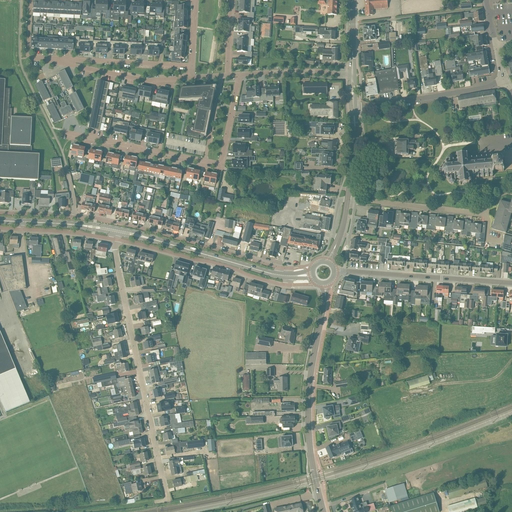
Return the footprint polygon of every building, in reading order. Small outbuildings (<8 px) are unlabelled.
[(87,19),(91,19),(92,8),(89,8),(89,0),(83,0),(82,14),(87,14),(87,19)] [(101,18),(101,0),(101,2),(96,1),(95,9),(92,9),(92,17),(101,18)] [(101,0),(101,18),(101,14),(106,14),(105,19),(109,19),(110,7),(107,7),(107,0),(101,0)] [(119,17),(119,0),(119,3),(114,2),(113,11),(110,10),(110,7),(109,19),(113,20),(113,16),(119,17)] [(119,0),(119,17),(119,12),(124,12),(124,19),(128,20),(128,16),(128,12),(125,11),(125,0),(119,0)] [(317,0),(318,4),(325,4),(329,4),(328,15),(337,15),(337,0),(336,0),(317,0)] [(373,9),(388,8),(387,0),(364,0),(365,7),(366,16),(371,15),(373,15),(373,9)] [(143,1),(137,1),(137,15),(146,16),(146,13),(146,8),(143,7),(143,1)] [(175,11),(187,12),(187,11),(186,11),(187,6),(178,5),(179,2),(171,2),(171,5),(174,5),(174,11),(175,11)] [(254,13),(252,13),(252,7),(250,6),(239,6),(239,13),(247,13),(247,16),(254,17),(254,13)] [(465,13),(465,17),(466,18),(468,18),(474,17),(475,22),(483,21),(482,12),(474,13),(468,14),(468,12),(465,13)] [(247,16),(247,20),(238,19),(238,25),(252,26),(252,22),(254,23),(254,20),(254,17),(247,16)] [(187,26),(187,23),(186,23),(174,22),(173,28),(177,28),(177,32),(179,32),(179,28),(187,29),(187,26)] [(272,24),(263,23),(261,37),(271,38),(272,24)] [(238,25),(238,32),(246,32),(246,36),(253,36),(253,32),(252,32),(251,32),(252,26),(238,25)] [(363,35),(379,33),(378,30),(375,30),(375,27),(363,28),(363,32),(363,35)] [(302,32),(317,32),(317,35),(325,35),(324,40),(328,40),(335,40),(335,39),(336,36),(335,36),(335,32),(328,32),(325,32),(325,28),(303,28),(302,32)] [(425,34),(425,28),(416,29),(417,36),(421,36),(421,34),(425,34)] [(451,28),(448,29),(449,38),(460,37),(459,32),(453,33),(453,28),(451,28)] [(186,39),(186,36),(179,35),(179,32),(177,32),(177,35),(174,35),(174,41),(185,42),(186,42),(186,39)] [(379,33),(363,35),(364,37),(364,41),(376,40),(376,36),(379,36),(379,33)] [(486,36),(478,37),(477,35),(469,36),(464,37),(463,36),(461,37),(462,39),(464,39),(464,41),(469,41),(469,42),(475,41),(477,51),(483,50),(483,46),(487,46),(486,36)] [(67,40),(67,50),(73,50),(73,44),(75,44),(75,42),(75,37),(68,36),(67,40)] [(246,39),(238,38),(237,45),(250,46),(251,40),(253,40),(253,36),(246,36),(246,39)] [(75,44),(75,47),(78,47),(78,52),(84,52),(84,40),(79,40),(79,37),(75,37),(75,42),(75,44)] [(84,40),(84,52),(89,53),(89,48),(92,48),(93,40),(93,37),(89,37),(89,40),(84,40)] [(101,41),(101,53),(106,54),(107,49),(110,49),(110,41),(110,38),(107,38),(106,41),(101,41)] [(93,40),(92,48),(96,48),(95,53),(101,53),(101,41),(93,40)] [(113,54),(118,54),(119,42),(110,41),(110,49),(113,49),(113,54)] [(418,45),(426,44),(425,41),(414,42),(415,51),(419,51),(418,45)] [(119,42),(118,54),(124,54),(124,49),(127,50),(127,42),(124,42),(119,42)] [(136,43),(127,42),(127,50),(130,50),(130,55),(135,55),(136,50),(136,43)] [(144,51),(145,46),(141,46),(142,43),(136,43),(136,50),(135,55),(141,55),(141,50),(144,51)] [(153,56),(153,43),(145,43),(145,46),(144,51),(147,51),(147,56),(153,56)] [(162,44),(153,43),(153,56),(158,56),(158,51),(162,51),(162,44)] [(245,56),(252,56),(252,54),(252,52),(251,52),(251,46),(250,46),(237,45),(237,52),(245,52),(245,56)] [(181,58),(184,59),(184,53),(185,53),(173,52),(172,52),(171,61),(181,62),(181,58)] [(373,68),(372,52),(368,52),(368,54),(361,55),(361,66),(369,66),(369,68),(373,68)] [(474,77),(478,76),(490,74),(489,68),(488,68),(488,66),(488,65),(486,52),(466,55),(470,77),(474,77)] [(236,58),(236,65),(246,65),(247,65),(251,65),(251,60),(252,60),(252,56),(245,56),(245,59),(236,58)] [(426,56),(419,57),(422,74),(423,79),(424,79),(425,86),(426,87),(429,87),(429,85),(431,85),(429,70),(426,56)] [(451,62),(446,63),(447,71),(451,71),(452,82),(453,82),(456,82),(456,81),(458,81),(457,74),(455,66),(454,60),(450,61),(451,62)] [(442,71),(441,65),(440,61),(434,62),(435,69),(436,76),(443,75),(442,71)] [(408,66),(408,65),(396,67),(398,79),(398,80),(402,79),(401,72),(406,71),(407,76),(407,79),(409,89),(415,88),(414,78),(410,78),(410,75),(409,71),(408,67),(409,67),(409,66),(408,66)] [(399,90),(395,68),(363,74),(367,97),(368,97),(367,96),(399,90)] [(59,107),(56,101),(58,100),(56,97),(55,97),(49,86),(51,85),(48,79),(42,83),(42,82),(35,85),(43,101),(44,101),(47,107),(46,107),(54,124),(60,121),(60,120),(67,117),(66,115),(69,114),(70,115),(76,112),(77,113),(83,110),(75,93),(74,94),(71,88),(72,87),(64,71),(58,74),(58,75),(52,78),(54,84),(56,83),(62,94),(60,95),(62,98),(64,97),(67,104),(59,107)] [(0,178),(38,180),(38,174),(39,155),(37,155),(37,151),(31,151),(32,146),(30,146),(31,127),(31,118),(11,117),(12,109),(9,108),(9,89),(5,89),(5,79),(0,79),(0,178)] [(109,89),(110,83),(99,80),(97,87),(109,89)] [(327,93),(327,83),(303,83),(303,93),(327,93)] [(138,99),(139,96),(144,97),(146,87),(140,86),(139,93),(136,92),(135,98),(138,99)] [(214,101),(217,86),(182,88),(179,100),(180,100),(180,102),(179,102),(180,103),(184,103),(184,102),(199,101),(194,126),(188,125),(186,135),(199,138),(200,136),(206,137),(213,104),(214,101)] [(253,87),(254,102),(263,102),(263,95),(259,95),(259,86),(253,87)] [(266,95),(263,95),(263,102),(263,104),(267,104),(267,101),(273,101),(273,97),(272,86),(266,86),(266,95)] [(273,97),(279,96),(279,101),(283,100),(283,94),(279,94),(279,86),(272,86),(273,97)] [(96,94),(107,96),(109,89),(97,87),(96,94)] [(124,99),(126,99),(128,88),(123,87),(122,92),(119,91),(118,98),(124,99)] [(149,98),(149,101),(152,102),(153,96),(150,95),(152,89),(146,87),(144,97),(149,98)] [(253,87),(246,88),(247,96),(241,96),(239,103),(254,102),(253,87)] [(128,88),(126,99),(127,99),(127,102),(133,104),(134,101),(135,98),(136,92),(136,90),(128,88)] [(153,96),(152,102),(156,103),(161,104),(164,91),(163,91),(158,90),(156,96),(153,96)] [(164,91),(161,104),(170,105),(171,99),(168,98),(169,92),(164,91)] [(496,102),(494,91),(478,93),(458,97),(460,109),(481,106),(480,104),(496,102)] [(106,103),(107,96),(96,94),(95,101),(106,103)] [(104,110),(106,103),(95,101),(93,108),(104,110)] [(338,119),(338,102),(327,102),(327,105),(310,106),(310,115),(329,115),(329,119),(338,119)] [(103,117),(104,110),(93,108),(92,115),(103,117)] [(102,124),(103,117),(92,115),(90,121),(102,124)] [(249,121),(253,121),(253,116),(240,115),(240,118),(239,118),(239,119),(238,119),(238,122),(239,122),(239,123),(243,123),(243,124),(246,124),(246,123),(249,124),(249,121)] [(120,121),(120,120),(113,119),(112,126),(115,127),(114,132),(119,133),(121,122),(120,121)] [(100,131),(102,124),(90,121),(89,128),(100,131)] [(129,126),(130,123),(121,122),(119,133),(127,134),(128,132),(129,126)] [(309,125),(309,128),(315,128),(315,134),(316,134),(321,135),(333,135),(333,131),(334,131),(334,127),(327,127),(327,123),(309,122),(309,125)] [(135,140),(138,128),(129,126),(128,132),(131,133),(129,139),(135,140)] [(143,129),(138,128),(135,140),(141,141),(142,135),(145,136),(147,129),(143,129)] [(148,130),(147,129),(145,136),(148,136),(147,143),(153,144),(155,131),(148,130)] [(241,129),(238,129),(238,133),(238,138),(242,138),(245,139),(245,138),(249,139),(249,142),(257,142),(257,137),(249,137),(250,133),(252,134),(252,130),(241,129)] [(163,139),(164,133),(155,131),(153,144),(158,145),(160,139),(163,139)] [(328,146),(328,149),(336,150),(337,143),(329,143),(329,141),(322,141),(322,145),(328,146)] [(408,141),(395,141),(395,147),(395,150),(395,156),(400,156),(411,156),(411,150),(413,150),(415,150),(415,147),(419,147),(419,146),(419,141),(408,141)] [(245,150),(245,144),(233,144),(233,147),(233,150),(233,153),(240,153),(240,156),(252,157),(252,151),(245,150)] [(68,158),(77,160),(79,146),(73,145),(72,151),(69,150),(68,158)] [(79,146),(77,160),(85,162),(85,161),(87,155),(84,154),(85,147),(79,146)] [(325,150),(316,149),(316,152),(323,153),(322,157),(320,157),(320,161),(322,162),(322,166),(331,167),(332,167),(332,166),(333,154),(332,154),(325,153),(325,150)] [(87,162),(88,159),(89,159),(95,161),(97,151),(91,150),(90,156),(87,155),(85,161),(87,162)] [(104,161),(104,159),(101,158),(103,152),(97,151),(95,161),(94,164),(103,166),(103,162),(104,161)] [(467,153),(467,152),(466,152),(466,153),(464,154),(464,152),(460,153),(460,154),(458,154),(458,153),(457,153),(457,154),(456,154),(456,155),(457,155),(458,159),(454,160),(454,157),(451,156),(448,156),(446,158),(446,161),(445,161),(445,163),(443,164),(442,164),(442,165),(441,168),(440,168),(440,169),(441,172),(440,173),(441,174),(441,173),(444,176),(443,176),(444,177),(446,177),(447,180),(448,179),(449,182),(451,184),(454,184),(456,182),(456,179),(459,179),(460,183),(459,183),(459,184),(460,184),(460,185),(461,185),(461,184),(463,183),(463,185),(467,184),(467,183),(469,183),(469,184),(470,184),(470,183),(470,182),(470,181),(470,180),(469,180),(469,178),(473,177),(473,178),(474,178),(474,177),(478,177),(478,178),(479,178),(479,177),(483,176),(483,178),(484,177),(484,176),(487,176),(487,177),(488,177),(488,176),(492,175),(492,177),(493,177),(493,175),(494,175),(494,174),(493,174),(493,172),(495,170),(500,170),(501,171),(502,171),(503,171),(504,171),(505,170),(503,168),(503,161),(504,159),(503,158),(501,160),(494,161),(493,160),(494,159),(494,158),(494,157),(493,157),(493,156),(492,156),(491,156),(491,155),(490,155),(490,156),(486,157),(486,155),(485,155),(485,157),(482,157),(482,156),(481,156),(481,157),(477,157),(477,156),(476,156),(476,158),(472,158),(472,157),(471,157),(471,158),(467,158),(467,154),(468,154),(468,153),(467,153)] [(104,161),(103,162),(106,163),(112,164),(114,156),(114,154),(108,153),(107,159),(104,159),(104,161)] [(114,156),(112,164),(111,168),(120,170),(121,166),(122,162),(118,161),(119,155),(114,154),(114,156)] [(120,170),(123,170),(123,169),(129,170),(132,157),(126,156),(125,163),(122,162),(121,166),(120,170)] [(240,156),(240,160),(232,160),(232,164),(233,164),(233,168),(238,168),(238,169),(241,169),(241,168),(246,168),(246,161),(254,161),(254,157),(252,157),(240,156)] [(132,157),(129,170),(138,172),(140,165),(137,164),(138,158),(132,157)] [(60,158),(51,160),(52,167),(62,166),(60,158)] [(186,182),(187,178),(192,180),(194,170),(188,169),(187,175),(184,174),(183,181),(186,182)] [(198,181),(198,180),(201,181),(202,178),(199,177),(200,171),(194,170),(192,180),(198,181)] [(201,181),(200,185),(209,187),(212,173),(206,172),(205,178),(202,178),(201,181)] [(212,173),(209,187),(218,188),(220,181),(217,181),(218,175),(212,173)] [(81,174),(80,181),(89,183),(90,176),(81,174)] [(316,185),(315,190),(316,190),(318,190),(318,195),(322,196),(325,196),(325,191),(326,191),(326,187),(326,184),(331,185),(332,176),(326,176),(326,177),(317,176),(316,183),(316,185)] [(35,188),(30,188),(30,195),(22,194),(22,199),(22,204),(31,204),(32,197),(34,197),(35,188)] [(97,189),(93,188),(91,195),(88,211),(94,212),(96,205),(94,205),(95,200),(93,200),(94,196),(96,194),(97,189)] [(100,207),(98,212),(99,212),(99,213),(102,214),(103,213),(105,213),(109,194),(110,188),(108,188),(106,194),(100,193),(99,200),(103,201),(102,205),(100,205),(100,207)] [(218,200),(232,202),(233,196),(224,194),(225,190),(220,189),(218,200)] [(14,191),(5,190),(5,193),(0,193),(0,202),(9,203),(9,197),(13,197),(14,191)] [(53,192),(48,191),(48,195),(40,194),(40,191),(36,191),(36,198),(40,199),(40,201),(39,201),(39,204),(43,204),(49,204),(49,198),(53,198),(53,192)] [(65,193),(54,194),(55,203),(58,203),(58,207),(61,207),(62,208),(64,208),(64,207),(65,207),(65,199),(65,193)] [(88,211),(91,195),(86,194),(84,203),(83,203),(81,209),(88,211)] [(322,196),(318,195),(307,195),(305,203),(299,202),(298,210),(310,212),(310,210),(327,214),(328,214),(328,212),(329,212),(330,204),(331,199),(330,199),(330,200),(321,198),(322,196)] [(116,211),(115,215),(122,217),(123,211),(125,201),(126,199),(123,199),(122,204),(121,209),(121,210),(118,209),(117,209),(116,211)] [(511,199),(511,204),(500,201),(499,205),(497,211),(495,219),(493,225),(492,229),(506,233),(511,213),(511,199)] [(143,200),(142,205),(145,205),(147,206),(146,210),(150,211),(152,202),(148,201),(148,202),(143,200)] [(139,221),(142,205),(140,204),(139,208),(138,213),(134,212),(132,219),(139,221)] [(330,210),(330,213),(334,214),(336,214),(337,214),(339,205),(338,205),(336,204),(333,204),(332,210),(330,210)] [(149,223),(156,224),(159,208),(156,208),(154,216),(155,216),(155,217),(151,216),(149,223)] [(177,208),(176,214),(172,230),(179,231),(180,226),(180,224),(176,223),(176,222),(178,216),(180,217),(181,211),(182,209),(177,208)] [(367,218),(378,220),(379,212),(369,210),(367,218)] [(386,224),(392,225),(393,213),(388,213),(388,212),(385,211),(385,212),(384,212),(383,219),(379,218),(378,227),(386,228),(386,224)] [(166,228),(172,230),(176,214),(173,213),(171,221),(172,222),(171,222),(167,221),(166,228)] [(324,215),(312,213),(311,216),(305,215),(305,217),(301,216),(300,228),(304,229),(321,232),(321,230),(328,231),(330,219),(323,218),(324,215)] [(400,225),(404,226),(405,214),(401,214),(400,216),(396,216),(394,229),(399,229),(400,225)] [(408,228),(413,229),(414,218),(410,217),(410,215),(406,214),(405,214),(404,226),(408,226),(408,228)] [(414,218),(413,229),(418,229),(418,227),(422,228),(422,225),(423,216),(422,216),(418,216),(418,218),(414,218)] [(426,230),(431,231),(432,220),(427,219),(428,217),(424,216),(423,216),(422,225),(426,226),(426,230)] [(185,226),(184,228),(192,230),(191,234),(194,234),(194,236),(196,236),(197,235),(200,228),(194,226),(196,220),(192,219),(187,217),(187,220),(185,226)] [(357,231),(365,232),(366,226),(376,228),(378,220),(367,218),(367,221),(359,220),(357,231)] [(432,220),(431,231),(435,231),(436,227),(440,227),(441,218),(440,218),(436,218),(436,220),(432,220)] [(441,218),(440,227),(444,228),(444,232),(445,232),(444,234),(448,235),(448,234),(448,233),(450,222),(445,221),(446,219),(442,218),(441,218)] [(233,221),(226,220),(225,228),(232,229),(232,228),(235,228),(235,226),(235,223),(233,223),(233,221)] [(450,222),(448,233),(448,234),(453,234),(454,230),(458,231),(459,221),(458,221),(454,221),(454,223),(450,223),(450,222)] [(459,221),(458,231),(462,231),(462,235),(466,236),(467,225),(463,224),(463,222),(459,221)] [(200,228),(197,235),(198,236),(198,237),(200,237),(201,236),(209,239),(214,223),(210,222),(207,230),(201,228),(200,228)] [(471,233),(476,234),(477,224),(476,224),(472,224),(472,226),(467,226),(468,225),(467,225),(466,236),(466,237),(471,237),(471,233)] [(476,234),(475,237),(478,238),(478,242),(481,243),(483,243),(484,243),(485,228),(481,227),(481,225),(477,225),(477,224),(476,234)] [(271,250),(271,249),(269,256),(276,258),(278,250),(278,249),(279,245),(287,247),(291,230),(284,228),(280,227),(279,232),(283,233),(282,237),(278,235),(277,241),(274,249),(271,248),(271,250)] [(239,236),(233,234),(233,238),(230,237),(230,234),(225,233),(216,230),(215,230),(214,234),(224,237),(222,242),(237,246),(238,241),(239,240),(238,240),(239,236)] [(317,237),(317,239),(290,234),(287,246),(288,246),(288,247),(291,248),(291,247),(294,247),(294,248),(301,249),(301,247),(305,248),(304,249),(311,250),(311,249),(315,250),(314,251),(318,252),(318,249),(319,249),(320,245),(319,245),(321,236),(318,235),(317,237)] [(265,248),(271,249),(271,250),(271,248),(274,249),(277,241),(273,240),(274,237),(270,236),(270,238),(268,238),(265,248)] [(18,237),(10,237),(9,244),(13,244),(13,248),(18,249),(19,240),(17,240),(18,237)] [(63,246),(61,237),(51,239),(56,256),(53,257),(54,259),(57,258),(56,257),(64,255),(62,247),(63,246)] [(27,246),(30,246),(30,245),(32,245),(32,250),(36,251),(36,257),(41,258),(41,247),(37,247),(37,245),(38,238),(30,238),(30,240),(26,240),(27,246)] [(378,238),(378,246),(386,247),(388,239),(378,238)] [(265,240),(261,239),(260,242),(253,240),(250,250),(258,252),(259,246),(263,247),(265,240)] [(81,241),(73,240),(72,247),(77,247),(77,251),(81,251),(81,247),(80,247),(81,241)] [(93,242),(86,241),(85,250),(91,251),(90,259),(93,260),(94,251),(92,251),(93,242)] [(97,251),(96,256),(105,257),(105,256),(107,246),(102,245),(102,244),(99,244),(98,244),(97,251)] [(132,274),(134,265),(134,264),(131,263),(132,259),(133,259),(135,251),(127,249),(125,257),(126,257),(125,260),(130,262),(127,273),(129,274),(132,274)] [(144,262),(146,254),(139,252),(137,260),(138,260),(137,265),(134,265),(132,274),(135,275),(137,267),(138,267),(138,266),(139,266),(140,265),(143,266),(144,262)] [(358,253),(350,252),(349,258),(353,258),(353,259),(366,261),(367,256),(361,255),(361,256),(358,256),(358,253)] [(144,262),(151,264),(153,256),(146,254),(144,262)] [(5,265),(0,265),(0,270),(2,276),(4,281),(8,292),(20,290),(26,289),(24,277),(24,274),(22,259),(21,255),(4,257),(5,265)] [(398,263),(398,266),(405,267),(405,265),(409,265),(410,261),(410,256),(405,256),(405,260),(399,259),(398,263)] [(432,262),(431,267),(436,267),(436,269),(442,269),(443,262),(443,257),(441,256),(441,262),(436,262),(436,263),(432,262)] [(458,271),(464,271),(465,264),(459,264),(459,260),(454,260),(454,264),(453,268),(458,269),(458,271)] [(182,263),(176,261),(174,270),(173,272),(175,273),(174,274),(179,275),(180,271),(182,263)] [(475,266),(475,270),(480,270),(480,272),(486,273),(487,266),(481,265),(481,262),(476,262),(475,266)] [(182,263),(180,271),(179,275),(183,277),(181,283),(186,284),(188,277),(185,276),(189,265),(182,263)] [(206,270),(202,269),(199,268),(195,267),(192,276),(201,278),(198,287),(200,287),(200,289),(204,290),(207,277),(205,277),(206,270)] [(224,271),(219,269),(215,281),(219,282),(218,284),(216,290),(218,291),(221,283),(224,271)] [(224,271),(221,283),(223,283),(224,280),(228,281),(230,272),(224,271)] [(166,282),(172,284),(174,274),(175,273),(173,272),(170,272),(168,281),(165,281),(166,282)] [(142,276),(137,275),(137,277),(130,279),(132,288),(139,286),(143,285),(142,281),(143,280),(142,276)] [(100,277),(96,278),(97,284),(101,283),(102,288),(101,288),(102,295),(105,294),(108,294),(107,287),(111,286),(110,279),(101,280),(100,277)] [(241,280),(234,278),(232,285),(235,286),(233,291),(237,292),(239,288),(241,280)] [(343,278),(337,294),(347,296),(347,299),(357,300),(357,292),(358,283),(355,282),(355,281),(343,278)] [(358,283),(357,292),(366,292),(367,282),(361,282),(361,283),(358,283)] [(373,283),(367,282),(366,292),(372,293),(372,296),(375,296),(376,284),(376,286),(373,286),(373,283)] [(257,285),(250,283),(247,293),(254,295),(257,285)] [(382,293),(385,293),(385,284),(379,283),(379,290),(376,290),(375,296),(382,296),(382,293)] [(393,305),(394,291),(391,291),(391,284),(385,284),(385,293),(384,301),(393,301),(393,305)] [(268,295),(269,294),(269,292),(266,291),(265,294),(262,293),(263,287),(257,285),(254,295),(257,296),(267,299),(268,295)] [(397,291),(394,291),(393,305),(397,305),(398,303),(402,303),(402,300),(404,285),(398,285),(397,291)] [(404,285),(402,300),(408,301),(407,304),(411,305),(412,293),(409,292),(409,286),(404,285)] [(421,298),(422,286),(416,286),(415,293),(412,293),(411,305),(415,305),(415,299),(421,299),(421,298)] [(421,298),(421,299),(423,299),(428,300),(427,303),(430,303),(430,294),(427,294),(428,287),(422,286),(421,296),(421,298)] [(451,298),(451,304),(457,305),(457,302),(460,303),(460,304),(461,288),(455,287),(455,292),(454,294),(451,293),(451,295),(451,298)] [(0,397),(6,412),(30,402),(0,331),(0,292),(1,292),(0,288),(0,397)] [(461,288),(460,304),(464,304),(464,309),(469,309),(469,300),(466,300),(467,298),(467,288),(461,288)] [(487,305),(488,297),(488,296),(488,294),(485,294),(485,290),(479,289),(479,299),(483,299),(483,307),(483,309),(487,310),(487,305)] [(20,290),(8,292),(16,312),(27,308),(20,290)] [(488,297),(487,305),(491,305),(492,301),(497,301),(497,298),(498,291),(491,290),(491,297),(488,297)] [(149,298),(148,293),(140,293),(141,296),(134,297),(135,301),(134,301),(135,304),(135,305),(142,303),(145,303),(144,299),(149,298)] [(106,298),(105,294),(102,295),(98,295),(98,296),(96,296),(97,303),(107,301),(108,306),(110,305),(110,306),(111,306),(111,305),(115,304),(113,297),(113,296),(106,298)] [(309,298),(293,294),(291,301),(306,306),(309,298)] [(345,297),(337,296),(335,309),(343,310),(345,297)] [(142,313),(137,313),(139,321),(149,319),(148,312),(153,311),(158,310),(157,305),(152,306),(146,307),(141,308),(142,313)] [(116,313),(105,316),(107,325),(118,322),(118,319),(118,317),(117,317),(116,313)] [(145,327),(140,328),(142,335),(149,334),(148,327),(150,326),(149,321),(144,322),(145,325),(145,327)] [(362,321),(361,331),(371,332),(372,322),(362,321)] [(288,328),(283,327),(281,335),(284,335),(284,336),(284,337),(285,338),(286,338),(285,342),(293,344),(295,337),(294,336),(294,333),(293,333),(293,332),(292,331),(292,330),(288,329),(288,328)] [(100,337),(99,330),(88,332),(90,339),(100,337)] [(122,338),(120,330),(113,331),(113,332),(108,333),(109,336),(114,335),(115,339),(122,338)] [(160,339),(159,334),(147,337),(148,342),(143,343),(145,350),(152,348),(151,341),(160,339)] [(496,346),(497,346),(506,347),(507,347),(507,346),(507,336),(507,335),(497,334),(497,335),(496,345),(496,346)] [(273,340),(257,336),(256,344),(271,347),(273,340)] [(96,346),(102,345),(101,338),(91,340),(93,347),(96,346)] [(347,345),(346,350),(351,351),(359,352),(361,341),(361,339),(358,338),(358,340),(354,339),(349,338),(348,345),(347,345)] [(117,348),(118,352),(125,351),(123,344),(116,345),(112,346),(112,349),(117,348)] [(159,355),(158,350),(150,351),(151,354),(151,356),(146,357),(148,364),(155,363),(154,356),(159,355)] [(125,351),(118,352),(114,353),(114,357),(112,357),(112,359),(103,361),(104,365),(109,364),(115,363),(115,360),(119,359),(126,358),(125,351)] [(266,365),(266,353),(246,354),(246,365),(266,365)] [(181,361),(169,363),(170,367),(176,366),(177,372),(183,371),(181,361)] [(120,362),(115,363),(116,370),(121,369),(122,373),(129,371),(127,364),(121,365),(120,362)] [(153,370),(149,370),(150,377),(160,375),(163,375),(162,371),(159,372),(158,369),(158,366),(156,366),(155,366),(153,366),(153,370)] [(332,369),(325,369),(323,384),(331,384),(332,369)] [(110,373),(92,377),(94,384),(101,382),(111,380),(110,373)] [(160,386),(166,385),(178,382),(177,378),(162,381),(163,382),(161,382),(160,375),(150,377),(152,384),(158,383),(159,383),(160,386)] [(420,386),(430,383),(428,377),(418,380),(420,386)] [(119,382),(119,378),(111,380),(101,382),(102,387),(104,386),(104,387),(113,385),(114,389),(132,385),(131,379),(125,380),(125,381),(119,382)] [(287,391),(287,378),(278,378),(278,379),(274,379),(274,383),(278,383),(278,391),(287,391)] [(114,389),(115,395),(133,391),(132,385),(114,389)] [(162,393),(162,392),(161,392),(160,389),(153,390),(154,394),(153,394),(153,398),(154,397),(155,398),(162,397),(161,397),(163,396),(162,394),(162,393)] [(357,396),(348,399),(350,405),(359,403),(357,396)] [(161,404),(156,405),(158,413),(167,411),(169,410),(170,410),(170,409),(170,406),(173,406),(172,401),(160,401),(161,404)] [(108,415),(122,412),(131,410),(137,409),(136,403),(130,404),(130,405),(127,406),(127,407),(119,409),(119,408),(112,409),(107,410),(108,415)] [(290,403),(282,403),(282,405),(282,412),(295,412),(295,405),(290,405),(290,403)] [(332,407),(332,406),(323,408),(325,417),(326,417),(326,418),(327,419),(329,418),(330,416),(334,416),(333,412),(336,412),(336,411),(340,411),(339,406),(332,407)] [(162,418),(159,418),(161,427),(167,425),(167,426),(171,425),(172,425),(172,429),(175,429),(175,428),(181,427),(181,428),(190,427),(193,426),(193,422),(193,421),(177,424),(176,419),(175,419),(174,414),(167,415),(162,416),(162,418)] [(295,423),(295,416),(282,416),(282,419),(280,419),(280,423),(285,423),(285,424),(283,425),(283,428),(293,428),(293,424),(292,424),(292,423),(295,423)] [(127,421),(117,423),(118,427),(124,425),(125,428),(124,428),(125,430),(129,430),(135,428),(141,427),(140,421),(134,422),(134,423),(128,424),(127,421)] [(331,424),(331,427),(327,427),(329,437),(330,436),(331,438),(335,437),(335,435),(338,435),(337,429),(341,428),(340,422),(331,424)] [(135,428),(129,430),(130,433),(132,432),(133,435),(136,434),(142,433),(141,427),(135,428)] [(165,430),(166,434),(163,434),(164,441),(169,440),(172,440),(172,435),(176,435),(176,434),(178,433),(178,435),(185,434),(185,428),(182,428),(181,428),(175,429),(172,429),(165,430)] [(359,428),(348,433),(351,441),(351,442),(357,439),(358,439),(359,442),(362,440),(361,439),(363,438),(359,428)] [(292,446),(291,436),(282,437),(282,447),(285,447),(286,448),(289,448),(289,447),(292,446)] [(127,440),(113,443),(114,448),(130,444),(130,445),(134,445),(135,448),(139,447),(139,448),(145,447),(145,446),(146,446),(146,443),(144,443),(143,439),(139,440),(137,440),(137,441),(133,441),(130,442),(129,439),(127,440)] [(202,440),(187,442),(187,445),(187,449),(189,449),(203,447),(202,440)] [(347,442),(336,446),(338,450),(341,449),(342,452),(344,452),(346,455),(354,452),(352,449),(349,443),(348,444),(347,442)] [(173,447),(165,448),(167,455),(174,454),(181,453),(179,443),(173,443),(172,443),(173,447)] [(334,445),(326,448),(331,459),(336,457),(343,455),(342,453),(342,452),(341,449),(338,450),(336,446),(335,447),(334,445)] [(136,455),(137,459),(139,458),(140,462),(142,462),(148,460),(146,453),(141,454),(140,454),(136,455)] [(173,461),(168,462),(170,469),(180,467),(179,460),(177,461),(175,461),(173,461)] [(133,475),(141,473),(141,472),(144,472),(145,475),(147,475),(148,476),(149,475),(151,474),(149,467),(150,467),(149,467),(140,469),(140,465),(128,468),(128,471),(131,471),(131,472),(133,471),(133,475)] [(180,467),(170,469),(171,476),(176,475),(178,475),(178,474),(182,474),(180,467)] [(131,482),(123,484),(125,491),(129,490),(130,493),(133,492),(137,492),(141,491),(140,483),(135,484),(132,485),(131,482)] [(408,497),(404,484),(385,490),(389,502),(408,497)] [(461,484),(446,489),(449,499),(464,494),(461,484)] [(390,506),(392,511),(439,511),(433,493),(390,506)] [(351,503),(349,504),(351,508),(352,508),(353,511),(368,511),(369,511),(368,506),(365,507),(364,504),(360,505),(358,497),(350,500),(351,503)] [(475,498),(447,506),(449,511),(468,511),(478,509),(475,498)] [(303,511),(301,503),(274,509),(275,511),(303,511)]
